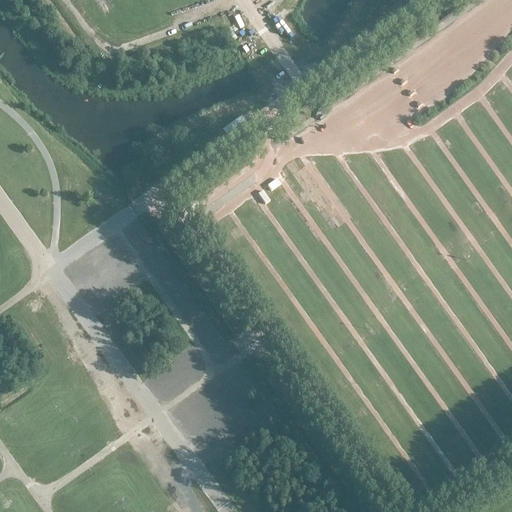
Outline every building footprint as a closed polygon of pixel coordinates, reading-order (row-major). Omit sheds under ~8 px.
[(141,21),(102,30),(108,56),(159,43),(158,36),(145,40),(141,21)] [(2,89),(10,100),(14,97),(6,86),(2,89)] [(425,90),(439,111),(449,104),(446,100),(448,98),(445,95),(439,99),(434,92),(432,93),(428,88),(425,90)] [(0,98),(12,113),(17,110),(2,91),(0,92),(0,98)] [(315,184),(310,187),(317,199),(322,195),(315,184)] [(280,215),(301,249),(319,237),(288,187),(281,191),(291,208),(280,215)] [(232,232),(245,228),(242,218),(229,222),(232,232)] [(33,241),(37,239),(31,227),(26,229),(33,241)] [(270,273),(244,231),(225,242),(251,285),(270,273)] [(39,241),(35,243),(40,255),(45,252),(39,241)] [(167,242),(160,247),(172,264),(178,260),(167,242)] [(78,268),(92,260),(88,253),(74,261),(78,268)] [(83,269),(97,286),(114,273),(99,256),(83,269)] [(85,272),(78,275),(89,297),(95,293),(85,272)] [(283,298),(288,293),(276,278),(270,282),(283,298)] [(108,280),(98,286),(104,296),(114,290),(108,280)] [(107,298),(109,306),(121,302),(118,294),(107,298)] [(219,308),(208,315),(211,320),(222,313),(219,308)] [(198,327),(205,338),(212,334),(205,323),(198,327)] [(213,334),(206,339),(213,349),(220,345),(213,334)] [(221,361),(232,353),(228,347),(217,356),(221,361)] [(91,383),(92,389),(100,387),(98,381),(91,383)] [(104,397),(98,399),(100,405),(107,402),(104,397)] [(180,423),(201,406),(196,400),(175,417),(180,423)]
